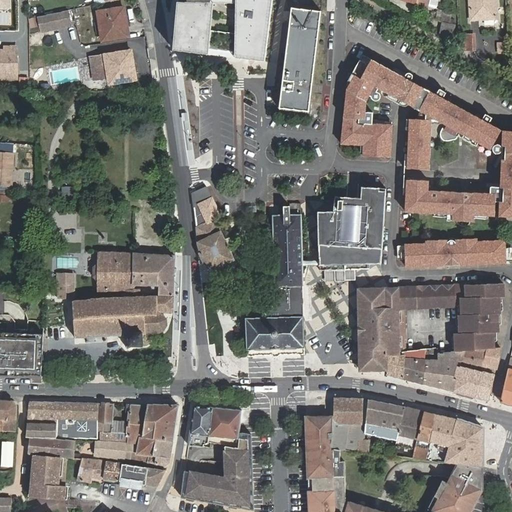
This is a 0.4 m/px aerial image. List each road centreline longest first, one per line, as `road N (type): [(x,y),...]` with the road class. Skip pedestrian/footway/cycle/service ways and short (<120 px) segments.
road 1 (tertiary): [(152,0),(179,175),(190,386)]
road 2 (residential): [(511,273),(395,276),(399,170),(328,163)]
road 3 (secondary): [(280,384),(370,385),(492,415)]
road 4 (residential): [(339,26),(511,118)]
road 5 (secondary): [(0,388),(190,386)]
road 6 (track): [(363,0),(511,83)]
road 7 (residential): [(339,26),(328,163)]
road 8 (residential): [(153,511),(176,468),(190,386)]
road 9 (unknown): [(384,511),(392,485),(421,468),(450,474),(448,511)]
road 10 (residential): [(281,511),(280,384)]
